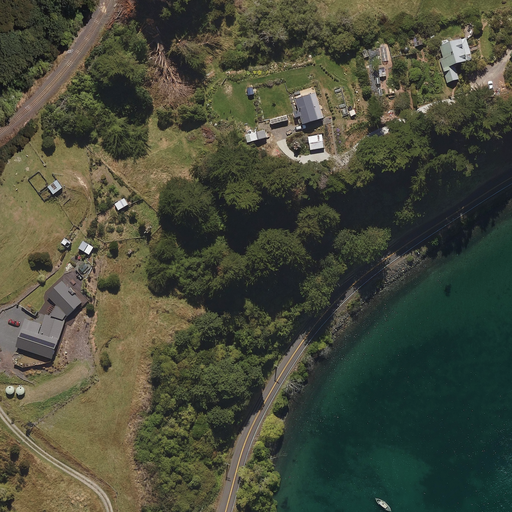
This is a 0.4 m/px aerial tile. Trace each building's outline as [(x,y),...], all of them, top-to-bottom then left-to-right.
[(473,61),(467,39),(441,47),(444,58),(441,59),(447,83),(460,80),(456,66),(473,61)] [(385,67),(378,68),(379,77),(386,76),(385,67)] [(500,91),(505,90),(505,85),(494,85),(494,83),(486,84),(487,97),(496,96),(496,94),(500,93),(500,91)] [(447,100),(433,103),(437,118),(451,115),(447,100)] [(129,206),(124,199),(114,205),(119,212),(129,206)] [(94,248),(83,243),(79,250),(90,255),(94,248)] [(82,305),(63,283),(48,296),(58,308),(45,320),(39,337),(23,332),(17,349),(53,360),(66,320),(82,305)]
